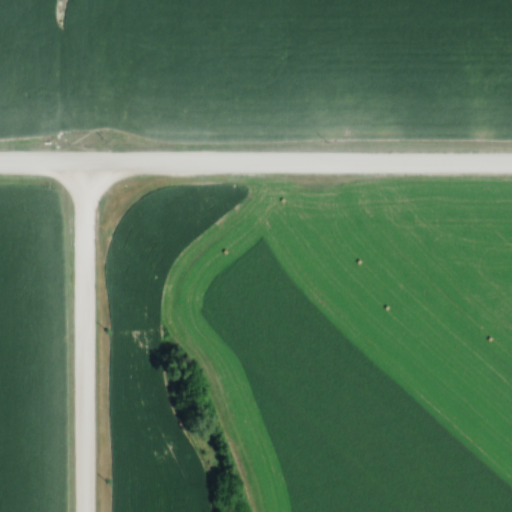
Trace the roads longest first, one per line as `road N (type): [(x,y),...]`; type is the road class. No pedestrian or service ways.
road 1 (residential): [(511,169),(0,170)]
road 2 (residential): [(91,170),(89,511)]
